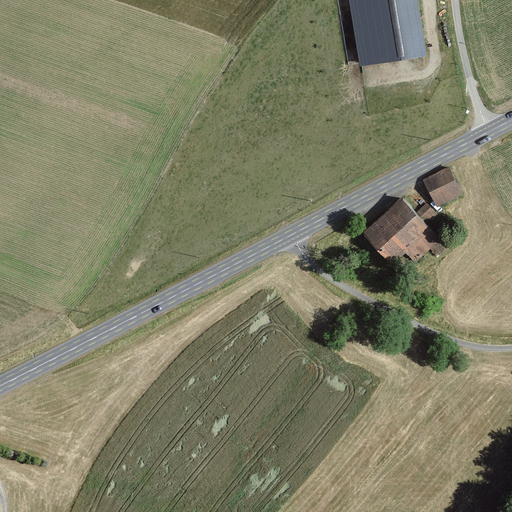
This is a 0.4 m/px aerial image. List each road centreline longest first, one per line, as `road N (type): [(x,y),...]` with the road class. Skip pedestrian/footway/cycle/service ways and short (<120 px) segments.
road 1 (secondary): [(0,385),(289,235)]
road 2 (residential): [(289,235),(322,274),(424,330),(511,346)]
road 3 (secondary): [(289,235),(486,133)]
road 4 (tertiary): [(454,0),(486,133)]
